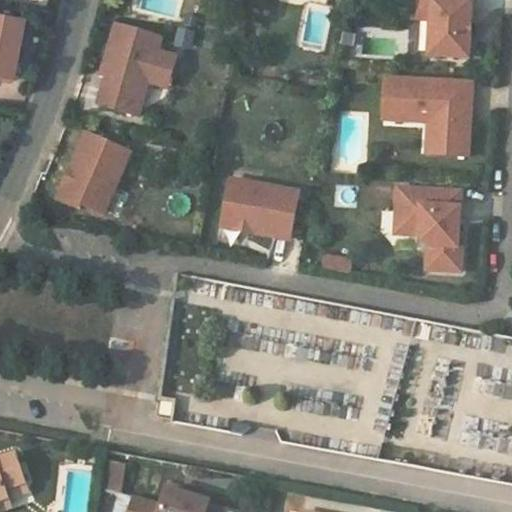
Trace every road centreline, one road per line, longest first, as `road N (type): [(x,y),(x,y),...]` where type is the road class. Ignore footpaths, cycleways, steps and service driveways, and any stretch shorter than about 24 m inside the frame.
road 1 (residential): [(511,256),(505,296),(490,312),(471,316),(160,260),(158,279)]
road 2 (unclassified): [(135,407),(149,427),(511,495)]
road 3 (residential): [(0,211),(56,83),(79,0)]
road 4 (residential): [(158,279),(0,251)]
road 5 (residential): [(0,380),(135,407)]
road 6 (residential): [(135,407),(158,279)]
